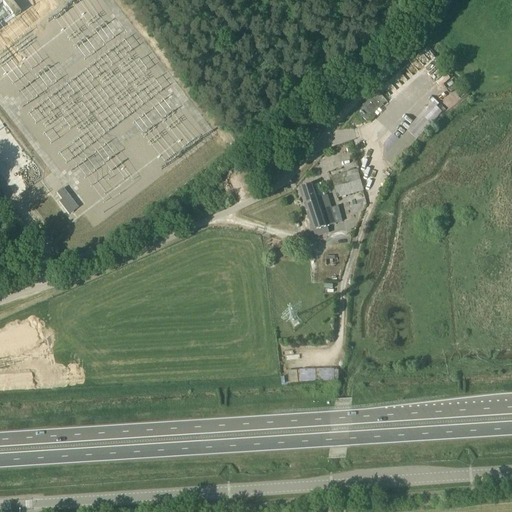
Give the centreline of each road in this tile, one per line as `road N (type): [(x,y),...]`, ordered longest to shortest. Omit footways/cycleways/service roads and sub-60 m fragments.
road 1 (tertiary): [(0,507),(511,473)]
road 2 (trunk): [(511,407),(0,440)]
road 3 (trunk): [(0,460),(511,428)]
road 4 (unclassified): [(0,301),(94,271),(245,200),(286,177),(320,140)]
road 5 (track): [(448,0),(427,33),(320,140)]
